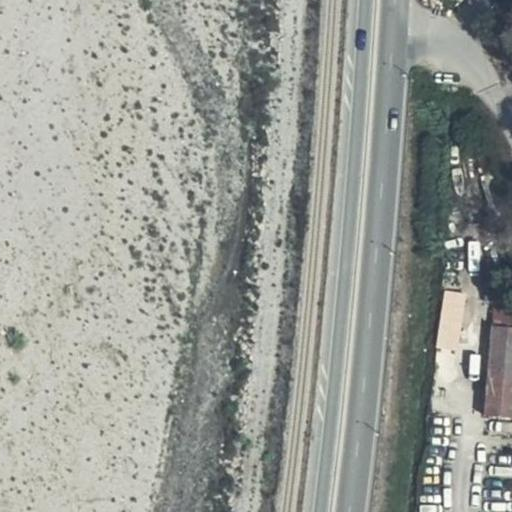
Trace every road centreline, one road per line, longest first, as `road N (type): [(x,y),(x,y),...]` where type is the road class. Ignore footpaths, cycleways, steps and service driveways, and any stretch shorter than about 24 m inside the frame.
road 1 (primary): [(365,0),(341,339),(319,511)]
road 2 (track): [(303,0),(258,511)]
road 3 (primary): [(350,511),(393,47)]
road 4 (unclassified): [(393,47),(470,57),(511,120)]
